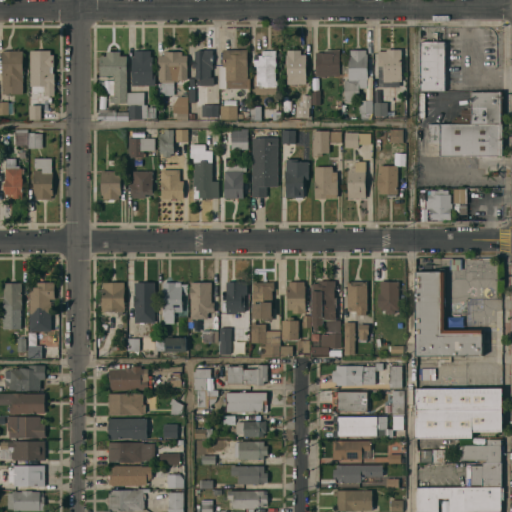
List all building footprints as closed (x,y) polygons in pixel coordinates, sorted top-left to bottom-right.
[(419,41),(444,41),(444,90),(420,90),(419,41)] [(378,51),(386,51),(386,49),(401,48),(401,78),(399,78),(399,86),(378,86),(378,51)] [(199,85),(199,78),(194,78),(194,74),(195,74),(195,67),(192,67),(192,59),(194,59),(194,51),(202,50),(202,49),(212,49),(212,69),(210,69),(210,76),(213,76),(213,85),(199,85)] [(247,49),(247,78),(249,78),(249,88),(219,88),(219,65),(222,65),(222,49),(247,49)] [(297,81),(297,83),(293,83),(293,81),(286,81),(286,60),(285,60),(285,54),(287,54),(287,49),(301,49),(301,54),(306,53),(306,81),(297,81)] [(315,75),(315,52),(324,52),(324,50),(339,49),(339,62),(342,62),(342,71),(339,71),(339,75),(315,75)] [(365,49),(366,54),(367,54),(367,58),(372,58),(372,85),(367,85),(367,88),(359,88),(359,94),(354,94),(354,101),(344,101),(344,80),(348,80),(348,54),(350,54),(350,49),(365,49)] [(2,50),(22,50),(22,68),(24,68),(24,73),(22,73),(22,94),(2,94),(2,50)] [(30,50),(50,50),(50,54),(53,54),(53,66),(52,73),(54,73),(54,95),(44,95),(44,92),(32,92),(32,86),(30,86),(30,50)] [(132,85),(131,56),(133,56),(133,50),(150,50),(150,55),(152,55),(152,74),(155,74),(155,85),(132,85)] [(256,66),(253,66),(253,53),(261,53),(261,50),(276,50),(276,64),(275,64),(275,66),(275,80),(277,80),(277,85),(276,85),(276,94),(255,94),(255,85),(256,85),(256,66)] [(126,104),(126,102),(114,102),(114,101),(110,101),(110,80),(113,80),(113,75),(99,75),(99,55),(106,55),(106,51),(119,51),(119,55),(126,55),(126,92),(127,92),(127,104),(126,104)] [(158,55),(164,55),(164,51),(181,51),(181,55),(187,55),(187,79),(178,79),(178,80),(170,80),(158,80),(158,55)] [(291,97),(282,97),(282,87),(291,87),(291,97)] [(320,104),(312,104),(312,90),(320,90),(320,104)] [(456,123),(456,120),(455,120),(455,116),(460,116),(460,112),(471,112),(471,98),(470,98),(470,92),(471,92),(471,91),(502,91),(503,91),(503,98),(502,98),(502,101),(503,101),(503,113),(502,113),(502,117),(503,117),(503,122),(502,122),(502,123),(456,123)] [(127,92),(144,92),(144,104),(147,104),(147,118),(128,118),(128,104),(127,104),(127,92)] [(301,94),(311,94),(310,107),(301,107),(301,94)] [(188,118),(188,119),(176,119),(176,112),(172,112),(173,95),(188,96),(187,105),(188,105),(188,113),(188,118)] [(359,100),(372,100),(372,113),(371,113),(371,118),(361,118),(361,113),(359,113),(359,100)] [(0,101),(8,101),(8,114),(0,114),(0,101)] [(387,102),(387,110),(394,110),(394,115),(393,115),(393,118),(373,118),(373,102),(387,102)] [(40,119),(29,119),(29,105),(40,104),(40,119)] [(206,116),(206,104),(218,104),(218,116),(206,116)] [(237,119),(220,119),(220,118),(219,118),(219,111),(220,111),(220,105),(237,105),(237,119)] [(261,119),(250,119),(250,105),(261,105),(261,119)] [(155,118),(148,117),(148,107),(156,107),(155,118)] [(115,109),(115,111),(127,111),(127,119),(97,119),(97,111),(98,111),(98,109),(115,109)] [(272,111),(280,111),(280,119),(272,119),(272,111)] [(502,155),(439,155),(439,142),(428,142),(428,140),(426,140),(426,136),(428,136),(428,123),(456,123),(502,123),(502,155)] [(27,145),(15,145),(15,129),(27,129),(27,145)] [(162,156),(162,153),(159,153),(159,133),(164,133),(164,129),(173,129),(173,153),(170,153),(170,156),(162,156)] [(175,129),(187,129),(187,141),(182,141),(182,139),(175,139),(175,129)] [(248,129),(248,142),(241,142),(241,143),(237,143),(237,142),(231,142),(230,130),(241,130),(241,129),(248,129)] [(282,129),(295,129),(295,142),(281,142),(282,129)] [(390,142),(390,129),(403,129),(403,142),(390,142)] [(329,152),(322,152),(322,155),(312,155),(312,130),(329,130),(329,152)] [(341,131),(341,142),(336,142),(336,143),(330,143),(330,131),(341,131)] [(29,132),(34,132),(34,133),(42,133),(42,148),(29,148),(29,132)] [(345,132),(358,132),(367,133),(367,144),(358,144),(358,147),(344,147),(345,132)] [(128,137),(143,137),(155,137),(155,150),(143,150),(143,156),(128,156),(128,137)] [(252,137),(278,137),(278,186),(266,186),(266,197),(252,197),(252,137)] [(199,150),(199,144),(211,144),(212,180),(218,180),(218,197),(194,198),(194,189),(195,189),(195,187),(193,187),(193,150),(199,150)] [(15,158),(15,165),(19,165),(19,168),(21,168),(23,168),(23,173),(21,173),(21,178),(22,178),(22,194),(21,194),(22,198),(12,198),(12,194),(4,194),(4,190),(3,190),(2,182),(4,182),(4,178),(5,178),(5,168),(5,158),(15,158)] [(51,158),(51,171),(52,171),(52,198),(35,199),(35,195),(33,195),(33,169),(41,169),(41,168),(34,168),(34,158),(51,158)] [(303,197),(286,197),(286,177),(285,177),(284,169),(286,169),(286,158),(297,158),(297,160),(308,160),(308,178),(305,178),(305,185),(303,185),(303,197)] [(348,198),(348,170),(350,170),(350,167),(353,167),(353,165),(355,165),(355,161),(365,161),(366,197),(348,198)] [(397,193),(396,193),(396,196),(387,196),(387,193),(379,193),(379,189),(377,189),(377,175),(379,175),(379,165),(397,165),(397,193)] [(314,166),(332,166),(332,171),(337,171),(337,180),(338,193),(337,193),(337,197),(328,197),(328,198),(314,198),(314,166)] [(161,198),(161,169),(179,169),(179,180),(183,180),(183,198),(161,198)] [(103,199),(103,195),(101,195),(100,170),(120,170),(120,177),(125,177),(125,188),(120,188),(121,195),(119,195),(119,199),(103,199)] [(152,170),(152,194),(145,194),(145,198),(132,198),(132,194),(130,194),(130,183),(133,183),(133,170),(152,170)] [(243,170),(243,198),(224,198),(224,170),(243,170)] [(444,219),(444,220),(437,220),(437,219),(430,219),(430,209),(426,209),(426,200),(427,200),(427,190),(430,190),(430,189),(437,189),(437,188),(442,188),(442,189),(448,189),(448,194),(450,194),(450,202),(452,202),(452,212),(451,212),(450,219),(444,219)] [(453,188),(466,188),(466,203),(453,203),(453,188)] [(449,269),(449,259),(461,258),(461,269),(449,269)] [(424,271),(424,264),(431,264),(431,271),(444,271),(444,329),(482,329),(482,355),(417,355),(416,271),(424,271)] [(385,313),(385,310),(380,310),(380,307),(378,307),(378,293),(380,293),(380,280),(386,280),(386,279),(390,278),(390,281),(398,281),(399,310),(395,310),(395,313),(385,313)] [(340,319),(340,331),(326,331),(326,319),(322,319),(322,326),(318,326),(318,330),(313,330),(313,325),(312,325),(312,283),(319,283),(319,280),(335,280),(335,288),(334,288),(334,296),(335,296),(335,297),(337,297),(337,306),(335,306),(335,319),(340,319)] [(367,310),(365,310),(365,315),(357,315),(357,311),(347,311),(347,280),(367,281),(367,310)] [(226,314),(226,281),(247,281),(247,294),(244,294),(244,312),(243,312),(243,313),(226,314)] [(304,281),(304,285),(305,285),(305,313),(292,313),(292,309),(287,309),(287,296),(286,296),(286,285),(288,285),(288,281),(304,281)] [(3,297),(3,282),(21,282),(21,309),(20,309),(21,328),(3,328),(3,297)] [(29,331),(29,287),(36,287),(36,282),(54,282),(54,302),(51,302),(51,331),(29,331)] [(101,301),(102,301),(102,287),(102,282),(123,282),(123,287),(123,301),(125,301),(125,307),(124,307),(124,311),(122,311),(122,314),(117,314),(117,311),(101,311),(101,301)] [(155,322),(134,322),(134,306),(133,306),(133,295),(134,295),(134,282),(155,282),(155,322)] [(174,317),(176,317),(176,321),(173,321),(173,323),(164,323),(164,316),(162,316),(162,282),(180,282),(180,284),(187,284),(187,294),(182,294),(182,312),(174,312),(174,317)] [(190,298),(189,298),(189,286),(190,286),(190,282),(211,282),(211,302),(214,302),(214,312),(207,312),(207,319),(190,319),(190,298)] [(272,320),(263,320),(263,317),(252,317),(252,303),(253,303),(253,282),(274,282),(274,290),(272,290),(272,320)] [(301,315),(310,315),(310,327),(302,327),(301,315)] [(463,316),(463,326),(447,327),(447,316),(463,316)] [(298,339),(287,339),(287,341),(282,341),(282,339),(281,339),(281,320),(286,320),(286,317),(293,317),(293,320),(298,320),(298,339)] [(344,354),(344,322),(354,321),(354,337),(355,337),(355,340),(354,340),(354,354),(344,354)] [(280,330),(280,345),(279,345),(279,356),(260,356),(260,345),(265,345),(265,343),(250,342),(251,324),(251,322),(255,322),(255,323),(266,324),(265,330),(280,330)] [(368,333),(367,333),(366,340),(366,342),(360,341),(360,339),(359,339),(359,335),(358,335),(358,332),(359,323),(368,324),(368,333)] [(219,340),(219,327),(231,327),(230,341),(219,340)] [(218,330),(217,342),(201,342),(201,330),(218,330)] [(341,347),(327,347),(327,356),(311,356),(311,346),(320,346),(321,334),(328,334),(328,332),(341,332),(341,347)] [(157,340),(163,340),(163,342),(165,342),(165,337),(186,337),(186,351),(165,351),(165,350),(158,350),(157,346),(157,340)] [(17,338),(26,338),(26,351),(17,351),(17,338)] [(139,350),(127,350),(127,338),(139,338),(139,350)] [(310,352),(297,352),(297,340),(310,340),(310,352)] [(280,356),(281,346),(292,345),(292,356),(280,356)] [(29,357),(29,346),(41,346),(41,358),(29,357)] [(363,365),(363,366),(371,366),(371,362),(376,362),(376,363),(382,363),(383,370),(376,370),(375,366),(375,384),(362,384),(362,385),(336,385),(336,382),(332,382),(332,370),(336,370),(336,365),(363,365)] [(267,381),(263,381),(263,385),(250,385),(250,384),(242,384),(242,383),(225,383),(225,380),(227,380),(227,369),(225,369),(225,366),(238,366),(238,364),(243,364),(243,369),(254,369),(254,368),(257,368),(257,364),(267,364),(267,381)] [(45,365),(45,379),(39,379),(39,390),(15,390),(9,390),(9,386),(4,386),(4,370),(9,370),(9,368),(19,368),(28,368),(28,365),(45,365)] [(389,365),(402,365),(402,387),(389,387),(389,365)] [(110,389),(110,382),(108,382),(108,368),(124,368),(124,367),(130,367),(130,366),(141,366),(141,368),(147,368),(147,389),(110,389)] [(196,389),(194,389),(194,371),(195,371),(195,368),(210,368),(210,377),(206,378),(206,389),(196,389)] [(435,368),(435,379),(419,379),(419,368),(435,368)] [(180,373),(180,379),(181,379),(181,386),(168,386),(168,379),(169,379),(169,372),(180,373)] [(416,437),(416,388),(502,388),(502,431),(472,431),(472,437),(416,437)] [(206,390),(218,389),(218,396),(216,396),(216,398),(215,400),(214,402),(213,403),(210,404),(210,408),(197,409),(196,389),(206,389),(206,390)] [(392,413),(391,413),(391,402),(392,402),(392,390),(404,390),(404,413),(392,413)] [(367,411),(334,411),(334,407),(337,407),(337,395),(334,395),(334,391),(367,391),(367,411)] [(21,413),(9,414),(9,404),(0,404),(0,392),(23,392),(23,393),(44,393),(44,412),(21,413)] [(266,392),(267,412),(226,412),(226,392),(266,392)] [(108,414),(108,393),(143,393),(143,404),(145,404),(145,412),(143,412),(143,414),(108,414)] [(169,403),(173,398),(175,400),(183,404),(181,409),(182,410),(180,413),(179,413),(179,414),(170,414),(171,405),(172,405),(169,403)] [(404,415),(403,415),(403,429),(392,429),(392,436),(387,436),(387,435),(334,436),(334,431),(337,430),(337,421),(334,421),(334,416),(387,416),(387,428),(392,428),(392,413),(404,413),(404,415)] [(8,435),(8,423),(11,423),(11,416),(43,415),(43,421),(39,421),(44,421),(44,435),(8,435)] [(222,425),(222,415),(235,415),(235,424),(222,425)] [(146,416),(146,437),(131,437),(131,436),(119,436),(119,437),(107,437),(107,416),(146,416)] [(176,421),(176,436),(163,436),(162,421),(176,421)] [(266,433),(263,433),(263,436),(243,436),(243,434),(236,434),(236,422),(243,421),(266,421),(266,433)] [(212,438),(205,438),(195,438),(194,428),(202,428),(202,426),(205,426),(205,428),(212,428),(212,438)] [(44,440),(44,458),(12,458),(12,456),(0,456),(0,439),(12,439),(12,438),(44,438),(44,440)] [(233,442),(238,442),(238,441),(239,441),(239,439),(249,439),(249,441),(264,441),(264,445),(267,445),(267,455),(263,455),(263,459),(238,459),(238,457),(233,457),(233,442)] [(370,439),(370,449),(361,449),(361,458),(333,458),(333,440),(370,439)] [(482,462),(479,462),(479,460),(458,460),(458,444),(486,444),(486,439),(501,439),(501,462),(482,462)] [(154,458),(143,458),(143,460),(133,460),(133,461),(108,461),(108,440),(143,440),(143,441),(154,441),(154,458)] [(444,448),(444,461),(419,461),(419,448),(431,448),(431,447),(444,448)] [(179,451),(179,462),(167,463),(167,461),(159,461),(159,451),(179,451)] [(388,461),(387,452),(400,452),(400,461),(388,461)] [(214,453),(214,455),(215,455),(215,458),(225,458),(225,463),(194,464),(194,455),(198,455),(198,453),(214,453)] [(501,462),(501,487),(481,487),(482,484),(470,485),(470,465),(482,465),(482,462),(501,462)] [(43,465),(43,484),(12,484),(12,480),(7,480),(7,465),(7,464),(11,464),(11,463),(43,463),(43,465)] [(382,463),(382,475),(365,475),(365,473),(360,473),(360,481),(336,481),(336,477),(333,477),(333,468),(336,468),(336,464),(382,463)] [(111,484),(111,483),(109,483),(109,473),(111,473),(111,465),(151,464),(151,477),(149,477),(149,479),(146,479),(146,483),(141,483),(141,484),(111,484)] [(264,466),(264,472),(267,472),(267,482),(263,482),(263,484),(238,484),(238,483),(237,483),(237,479),(238,479),(238,475),(231,475),(231,466),(264,466)] [(182,486),(162,486),(162,479),(163,479),(163,472),(169,472),(169,470),(178,470),(178,472),(182,477),(182,486)] [(398,477),(398,479),(405,479),(405,485),(398,485),(386,486),(386,477),(398,477)] [(199,480),(210,479),(210,488),(199,488),(199,480)] [(148,489),(148,491),(142,491),(142,499),(143,499),(143,506),(142,506),(142,509),(108,509),(108,489),(108,488),(137,488),(137,487),(148,487),(148,489)] [(416,511),(416,488),(481,488),(481,487),(501,487),(502,487),(502,499),(502,511),(479,511),(478,509),(448,510),(448,496),(438,495),(438,511),(416,511)] [(38,489),(38,494),(43,494),(43,508),(12,508),(12,507),(6,507),(6,491),(10,491),(10,490),(10,489),(20,489),(20,488),(30,488),(30,489),(38,489)] [(167,489),(182,489),(182,511),(167,511),(167,489)] [(372,489),(372,509),(333,509),(333,503),(337,503),(337,494),(333,494),(333,489),(372,489)] [(263,490),(263,494),(267,494),(267,503),(263,503),(263,507),(255,507),(255,508),(233,508),(233,507),(231,507),(231,501),(229,501),(229,499),(227,499),(227,490),(263,490)] [(211,511),(200,511),(200,498),(211,498),(211,511)] [(390,510),(390,498),(402,498),(402,510),(390,510)]
